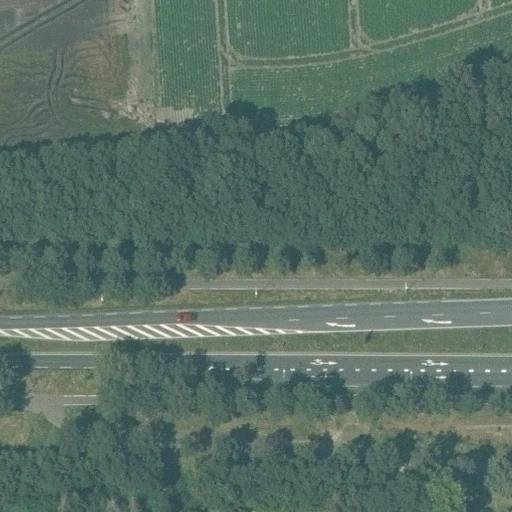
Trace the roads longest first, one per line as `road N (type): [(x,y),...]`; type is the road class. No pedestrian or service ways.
road 1 (primary): [(511,312),(0,326)]
road 2 (primary): [(0,362),(511,370)]
road 3 (unclassified): [(511,477),(404,455),(86,435),(41,407)]
